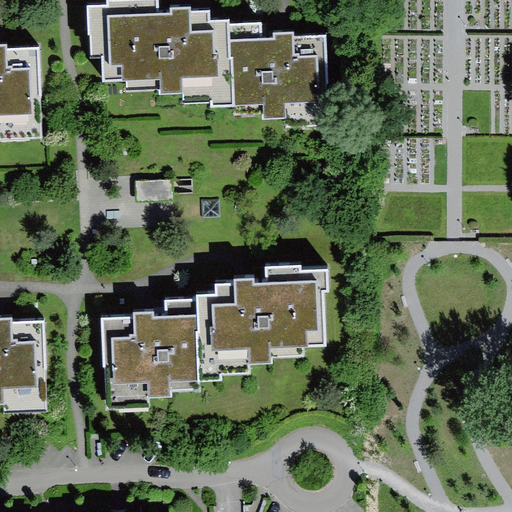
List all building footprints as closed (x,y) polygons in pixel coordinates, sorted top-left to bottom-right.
[(109,12),(91,13),(93,59),(104,59),(105,85),(125,84),(125,95),(160,93),(160,100),(186,99),(186,107),(213,106),(214,116),(236,115),(232,28),(232,24),(211,25),(211,15),(193,16),(193,12),(182,13),(171,13),(171,19),(159,20),(159,2),(109,4),(109,12)] [(262,26),(232,28),(236,115),(262,113),(262,125),(283,124),(283,134),(328,132),(324,44),(294,45),(294,39),(285,39),(277,40),(277,45),(263,46),(262,26)] [(0,145),(44,143),(38,53),(10,55),(10,45),(0,45),(0,145)] [(172,180),(136,181),(137,201),(173,200),(172,180)] [(217,300),(197,301),(201,388),(224,387),(223,380),(251,379),(251,369),(273,368),(273,362),(303,361),(303,351),(326,350),(324,296),(329,296),(328,274),(301,276),(301,271),(265,272),(266,290),(255,290),(255,283),(247,284),(234,284),(234,288),(216,289),(217,300)] [(134,321),(102,323),(104,369),(113,368),(114,390),(146,389),(146,406),(177,405),(177,393),(201,392),(201,388),(197,301),(164,303),(165,321),(155,321),(155,315),(146,316),(134,316),(134,321)] [(0,408),(6,408),(6,416),(46,414),(44,373),(49,373),(46,326),(11,327),(11,323),(4,324),(0,324),(0,408)]
